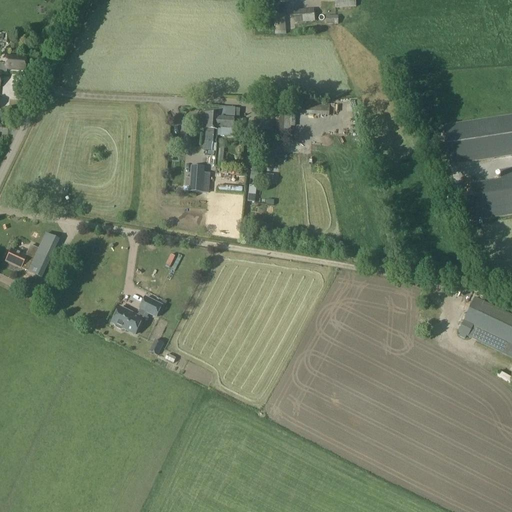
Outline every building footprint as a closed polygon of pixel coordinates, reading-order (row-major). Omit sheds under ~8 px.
[(355,0),(334,0),(335,8),(356,7),(355,0)] [(284,4),(268,5),(268,11),(275,11),(276,15),(284,15),(284,4)] [(294,23),(315,22),(314,9),(293,11),(294,23)] [(326,25),(332,25),(338,25),(338,16),(326,16),(326,25)] [(337,36),(337,27),(325,27),(325,36),(337,36)] [(9,55),(17,55),(18,44),(10,43),(9,55)] [(24,71),(25,58),(7,57),(6,65),(0,64),(0,71),(5,72),(5,70),(24,71)] [(284,132),(285,114),(286,114),(279,113),(280,100),(269,99),(268,105),(264,104),(262,131),(274,132),(274,131),(284,132)] [(292,103),(292,111),(306,112),(307,104),(292,103)] [(329,105),(321,105),(321,113),(329,113),(329,105)] [(218,131),(217,136),(233,138),(234,132),(235,118),(234,118),(234,109),(226,108),(226,113),(219,112),(219,118),(218,131)] [(202,114),(202,122),(204,122),(203,130),(213,130),(213,131),(218,131),(219,118),(219,112),(219,111),(208,110),(208,115),(205,115),(202,114)] [(511,116),(445,126),(451,166),(511,156),(511,116)] [(212,144),(203,143),(203,151),(216,152),(216,144),(212,144)] [(192,168),(190,192),(202,192),(203,174),(204,168),(192,168)] [(511,169),(500,171),(501,179),(501,181),(507,216),(511,215),(511,169)] [(250,181),(266,182),(267,175),(259,175),(259,173),(255,172),(255,174),(251,174),(250,181)] [(501,181),(471,185),(473,198),(476,221),(507,216),(501,181)] [(30,246),(25,257),(11,250),(5,262),(27,272),(38,249),(30,246)] [(121,330),(124,330),(135,335),(143,320),(142,319),(146,312),(156,318),(162,306),(145,298),(139,309),(140,310),(137,317),(133,315),(132,316),(128,314),(128,312),(120,308),(112,324),(115,325),(116,328),(121,330)] [(464,321),(473,326),(511,344),(511,315),(475,298),(464,321)] [(511,344),(473,326),(464,321),(458,333),(468,338),(468,337),(511,358),(511,344)] [(155,340),(149,352),(157,356),(163,344),(155,340)] [(166,370),(175,371),(176,365),(168,363),(166,370)] [(504,423),(507,429),(511,427),(511,402),(496,409),(502,424),(504,423)]
